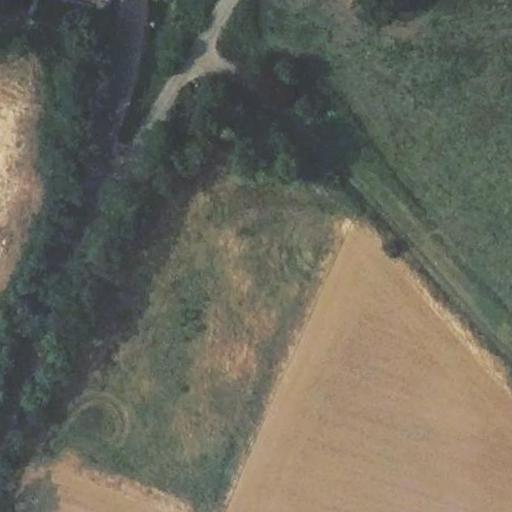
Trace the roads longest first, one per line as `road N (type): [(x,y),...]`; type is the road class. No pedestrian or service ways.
road 1 (track): [(511,351),(276,98),(208,49)]
road 2 (unclassified): [(0,420),(94,169)]
road 3 (unclassified): [(94,169),(145,153),(238,0)]
road 4 (unclassified): [(94,169),(124,76),(133,0)]
